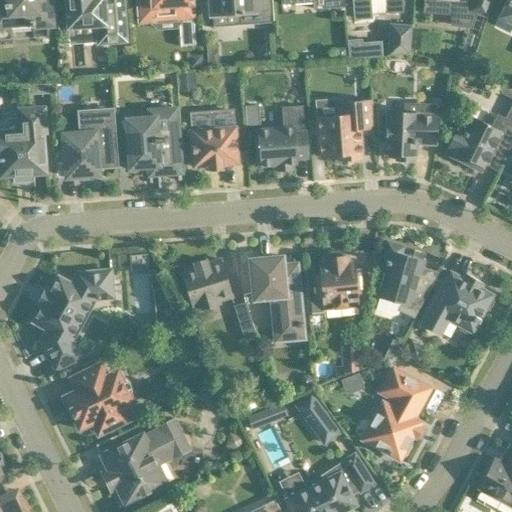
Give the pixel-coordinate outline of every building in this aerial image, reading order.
[(0,0),(0,23),(10,23),(11,27),(53,23),(51,0),(0,0)] [(65,0),(66,3),(67,27),(96,25),(98,43),(127,40),(124,3),(123,0),(65,0)] [(138,0),(138,3),(140,21),(179,18),(181,45),(195,44),(192,0),(138,0)] [(209,0),(211,14),(239,12),(240,24),(274,21),(271,0),(209,0)] [(293,0),(313,0),(314,8),(345,6),(344,0),(281,0),(282,3),(294,2),(293,0)] [(353,0),(355,18),(371,17),(371,12),(389,11),(402,10),(401,2),(403,2),(402,0),(353,0)] [(452,0),(451,24),(470,25),(475,12),(486,15),(491,0),(452,0)] [(511,0),(509,0),(502,15),(511,19),(511,0)] [(390,22),(387,55),(410,53),(412,24),(390,22)] [(339,47),(336,51),(337,56),(347,55),(346,47),(339,47)] [(202,54),(190,55),(191,67),(203,66),(202,54)] [(131,60),(117,61),(118,74),(132,73),(131,60)] [(440,60),(439,68),(442,73),(449,74),(451,62),(440,60)] [(195,71),(177,73),(179,92),(196,91),(195,71)] [(28,82),(29,94),(50,92),(49,80),(28,82)] [(511,83),(506,80),(502,89),(511,94),(511,101),(504,118),(511,121),(511,83)] [(339,114),(318,116),(320,134),(321,154),(338,153),(339,158),(341,158),(353,157),(362,157),(360,128),(373,126),(372,107),(371,99),(338,102),(339,114)] [(387,110),(386,133),(385,153),(396,153),(396,159),(413,160),(413,154),(415,154),(416,142),(435,143),(436,123),(437,103),(416,102),(416,112),(387,110)] [(258,104),(245,105),(246,125),(260,124),(258,104)] [(255,134),(256,140),(257,160),(261,160),(261,165),(276,163),(277,171),(293,169),(293,162),(296,162),(295,157),(307,156),(305,130),(304,130),(302,105),(283,107),(284,127),(259,129),(259,133),(255,134)] [(0,171),(0,175),(46,172),(43,132),(46,132),(44,107),(19,108),(21,136),(6,137),(6,134),(1,134),(1,131),(0,130),(0,171)] [(182,165),(180,165),(179,150),(178,134),(176,108),(149,110),(150,117),(127,119),(128,133),(127,133),(129,152),(130,166),(132,166),(132,168),(147,167),(148,175),(183,173),(182,165)] [(64,134),(65,155),(67,175),(80,174),(80,180),(93,179),(92,169),(98,169),(97,165),(115,164),(114,142),(110,142),(109,131),(113,131),(111,109),(80,112),(82,132),(64,134)] [(191,130),(192,146),(194,166),(210,164),(210,169),(222,168),(222,163),(238,162),(235,126),(233,126),(231,110),(210,111),(212,128),(191,130)] [(506,155),(511,142),(511,121),(504,118),(498,114),(492,126),(472,116),(465,130),(458,127),(448,147),(464,155),(462,161),(475,167),(477,162),(484,165),(486,161),(492,149),(505,155),(506,155)] [(505,155),(492,149),(486,161),(499,168),(505,155)] [(484,165),(477,162),(475,167),(481,170),(484,165)] [(380,296),(376,308),(397,314),(398,310),(416,318),(430,289),(439,271),(423,266),(425,259),(401,252),(403,246),(388,242),(384,256),(387,257),(386,262),(387,262),(377,295),(380,296)] [(132,276),(147,276),(147,252),(133,252),(132,276)] [(251,263),(253,283),(254,293),(255,293),(255,298),(263,297),(263,299),(272,298),(276,337),(285,336),(285,338),(304,336),(297,262),(283,263),(283,260),(282,260),(281,255),(274,256),(274,254),(272,254),(272,256),(261,257),(261,255),(259,255),(259,257),(251,258),(252,263),(251,263)] [(316,274),(318,294),(318,296),(324,295),(325,304),(328,304),(329,306),(353,304),(353,301),(357,301),(356,292),(361,292),(359,270),(354,270),(353,261),(348,262),(347,255),(325,258),(326,264),(321,265),(322,273),(316,274)] [(182,270),(188,289),(194,308),(198,306),(199,308),(219,302),(218,297),(231,293),(220,258),(207,262),(206,258),(194,262),(195,266),(182,270)] [(42,305),(33,320),(48,328),(42,339),(56,367),(74,358),(79,355),(71,339),(94,297),(112,295),(111,290),(110,270),(78,272),(72,283),(58,275),(50,291),(45,288),(39,301),(38,303),(42,305)] [(465,272),(462,277),(451,271),(423,322),(437,330),(444,316),(460,324),(460,328),(467,332),(470,330),(473,331),(485,309),(489,309),(494,299),(492,296),(493,294),(482,288),(485,282),(465,272)] [(163,288),(153,289),(156,328),(182,315),(176,303),(172,305),(163,288)] [(246,302),(235,305),(243,333),(254,330),(246,302)] [(393,338),(382,360),(398,354),(403,343),(393,338)] [(412,340),(404,354),(418,362),(426,348),(412,340)] [(358,369),(358,359),(341,359),(341,366),(337,366),(337,377),(358,369)] [(75,415),(76,417),(81,428),(82,428),(81,425),(93,419),(99,432),(127,418),(118,400),(131,393),(132,389),(131,385),(129,381),(126,378),(123,376),(116,379),(113,373),(106,376),(100,364),(73,378),(79,390),(67,396),(66,393),(65,394),(71,407),(74,406),(77,413),(75,415)] [(363,438),(382,448),(399,458),(401,455),(406,454),(411,445),(409,441),(412,434),(416,437),(422,426),(418,424),(419,421),(413,418),(430,387),(393,367),(380,390),(394,398),(390,405),(383,401),(381,405),(376,406),(372,414),(374,419),(363,438)] [(303,374),(299,379),(300,384),(304,388),(310,387),(313,383),(313,377),(308,374),(303,374)] [(357,374),(342,380),(347,392),(362,386),(357,374)] [(219,388),(206,393),(208,399),(215,401),(223,398),(219,388)] [(311,392),(294,404),(323,445),(341,432),(311,392)] [(282,403),(248,416),(253,428),(286,414),(282,403)] [(113,488),(114,490),(119,501),(123,500),(125,503),(158,487),(153,477),(157,464),(174,456),(171,451),(188,442),(175,417),(157,426),(158,427),(143,434),(143,433),(101,454),(117,487),(113,488)] [(374,482),(363,466),(355,452),(340,459),(345,469),(339,472),(339,471),(335,472),(333,468),(321,474),(323,478),(285,498),(292,511),(338,511),(356,504),(351,493),(359,489),(360,491),(374,482)] [(479,487),(511,505),(511,453),(506,464),(495,458),(479,487)] [(0,511),(28,511),(18,489),(0,497),(0,511)] [(281,511),(276,500),(251,511),(281,511)]
